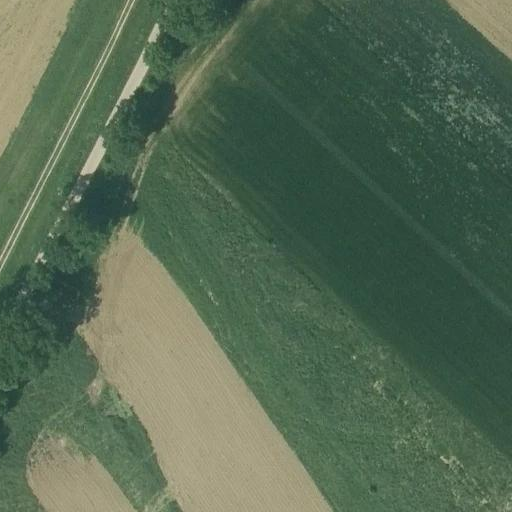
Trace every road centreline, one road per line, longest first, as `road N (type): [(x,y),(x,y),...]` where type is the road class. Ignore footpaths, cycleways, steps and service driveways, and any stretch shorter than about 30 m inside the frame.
road 1 (unclassified): [(0,329),(170,0)]
road 2 (track): [(129,0),(0,261)]
